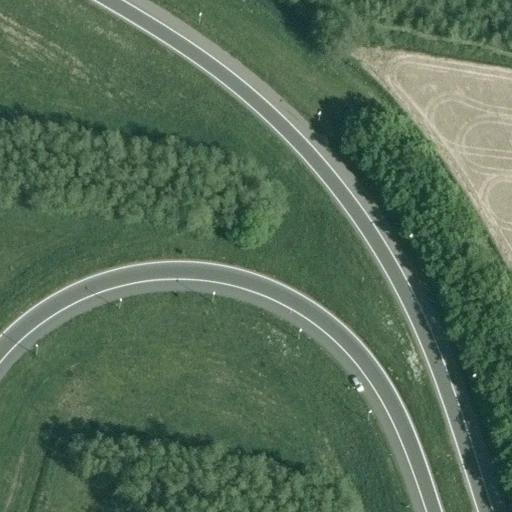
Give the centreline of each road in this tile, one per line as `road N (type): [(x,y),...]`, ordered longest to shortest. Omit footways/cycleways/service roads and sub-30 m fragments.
road 1 (motorway): [(484,511),(424,336),(354,211),(234,85),(104,0)]
road 2 (motorway): [(0,350),(60,302),(121,278),(186,272),(251,283),(310,312),(359,355),(394,411),(433,511)]
